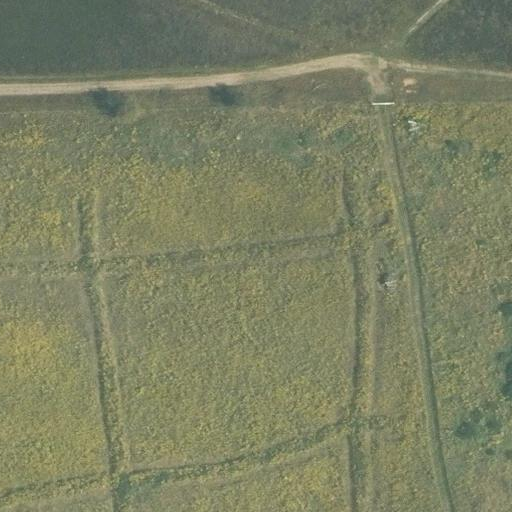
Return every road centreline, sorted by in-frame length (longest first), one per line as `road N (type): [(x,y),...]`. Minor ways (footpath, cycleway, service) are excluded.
road 1 (track): [(0,90),(215,82),(370,65),(442,0)]
road 2 (track): [(359,66),(199,0)]
road 3 (track): [(370,65),(511,74)]
